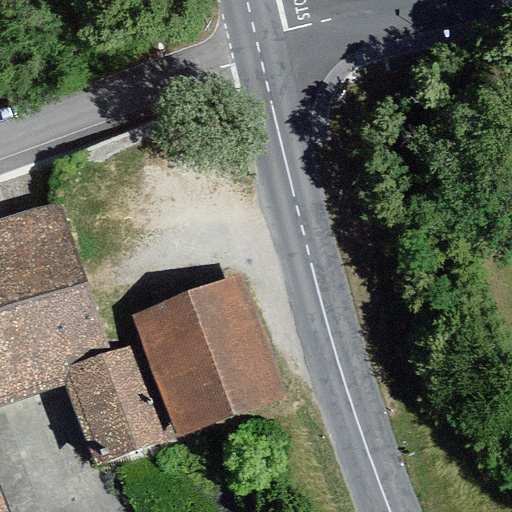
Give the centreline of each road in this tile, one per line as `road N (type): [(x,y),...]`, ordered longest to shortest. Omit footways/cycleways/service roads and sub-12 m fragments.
road 1 (secondary): [(261,84),(334,372),(385,511)]
road 2 (track): [(0,162),(261,84)]
road 3 (tertiary): [(261,84),(511,3)]
